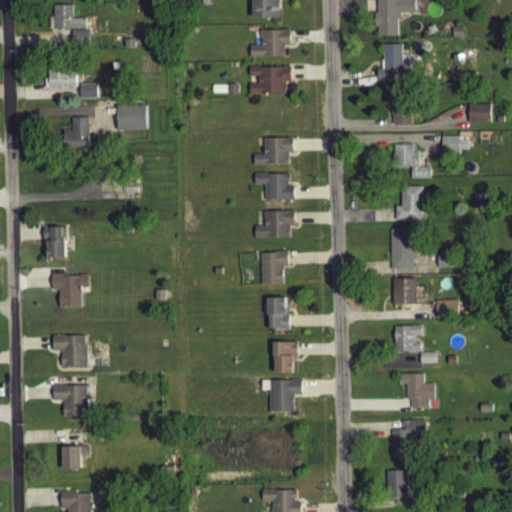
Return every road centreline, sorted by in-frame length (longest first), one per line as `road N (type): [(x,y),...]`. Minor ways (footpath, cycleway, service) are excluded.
road 1 (residential): [(14,511),(2,0)]
road 2 (residential): [(339,511),(328,0)]
